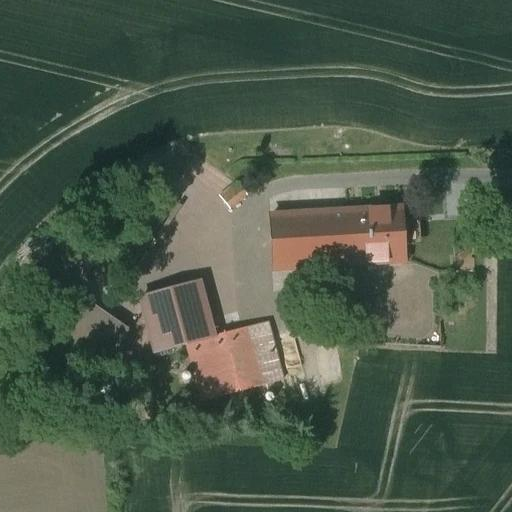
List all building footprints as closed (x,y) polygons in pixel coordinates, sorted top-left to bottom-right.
[(237,185),(221,197),(230,208),(245,196),(237,185)] [(402,210),(344,213),(347,265),(405,261),(402,210)] [(347,265),(344,213),(270,218),(274,270),(347,265)] [(186,345),(216,337),(200,279),(159,290),(162,302),(143,307),(155,353),(186,345)] [(216,337),(186,345),(201,403),(283,381),(268,323),(216,337)]
